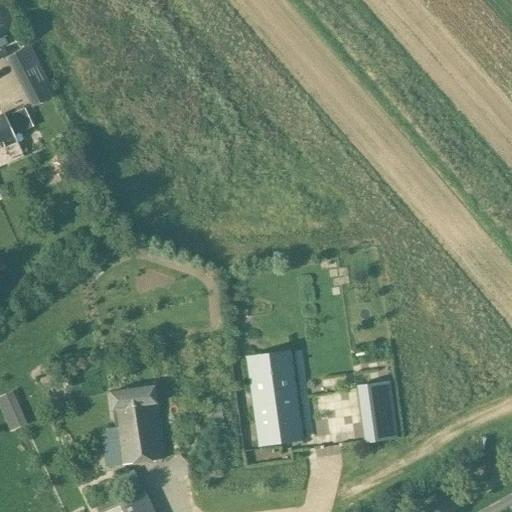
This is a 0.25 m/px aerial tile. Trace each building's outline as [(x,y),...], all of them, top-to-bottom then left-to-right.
[(31,46),(8,58),(18,79),(42,67),(31,46)] [(28,98),(33,108),(57,96),(51,86),(28,98)] [(23,130),(34,126),(27,108),(16,112),(23,130)] [(4,114),(0,115),(0,149),(16,142),(4,114)] [(205,366),(218,453),(256,448),(242,361),(205,366)] [(390,379),(358,385),(368,444),(400,438),(390,379)] [(158,418),(156,404),(157,404),(154,387),(110,393),(112,411),(115,429),(113,429),(119,466),(132,465),(164,460),(164,459),(185,456),(181,425),(161,429),(160,418),(158,418)] [(0,396),(0,406),(10,431),(28,423),(14,390),(0,396)] [(319,421),(294,424),(303,481),(329,478),(319,421)] [(154,511),(132,465),(78,489),(88,511),(154,511)]
